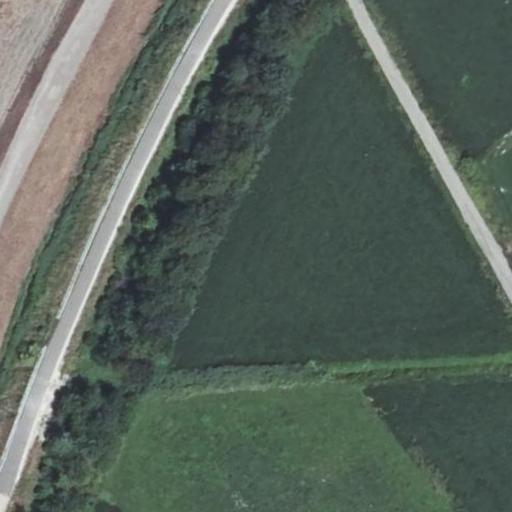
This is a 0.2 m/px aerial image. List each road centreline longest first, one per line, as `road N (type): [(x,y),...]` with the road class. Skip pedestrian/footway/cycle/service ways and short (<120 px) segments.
road 1 (unclassified): [(511,287),(356,0)]
road 2 (track): [(94,0),(0,199)]
